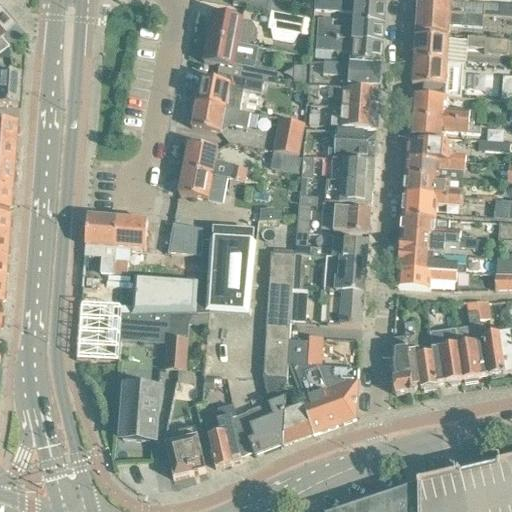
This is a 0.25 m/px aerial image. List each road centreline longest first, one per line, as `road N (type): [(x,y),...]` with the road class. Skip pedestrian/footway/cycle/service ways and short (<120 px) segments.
road 1 (tertiary): [(89,511),(55,358),(81,0)]
road 2 (residential): [(367,463),(405,0)]
road 3 (tertiary): [(54,0),(26,362),(39,427)]
road 4 (unclassified): [(125,199),(147,168),(180,0)]
road 5 (residential): [(367,463),(511,428)]
